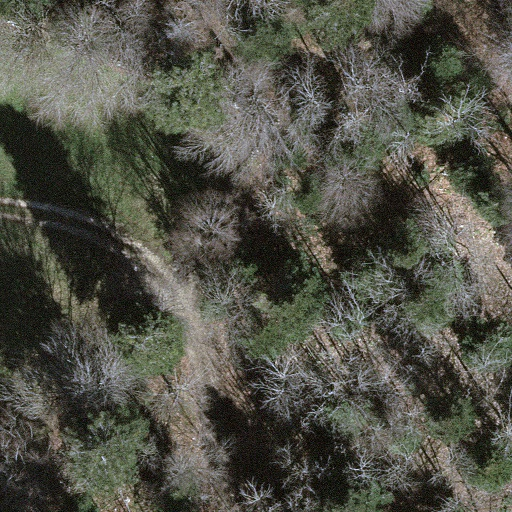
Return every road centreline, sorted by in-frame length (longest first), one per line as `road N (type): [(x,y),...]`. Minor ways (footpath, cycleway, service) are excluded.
road 1 (track): [(0,204),(42,210),(108,237),(152,273),(190,325),(233,511)]
road 2 (track): [(42,210),(68,25),(80,0)]
